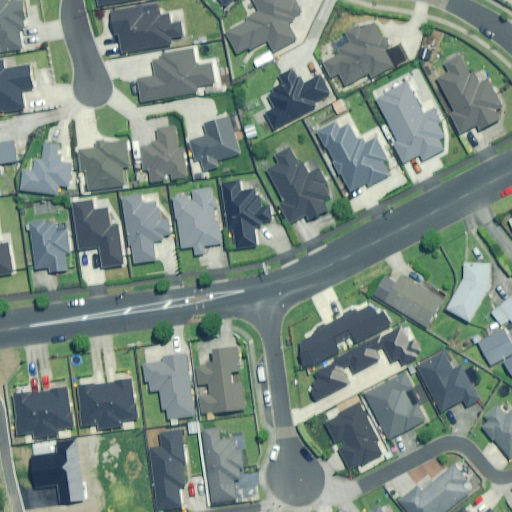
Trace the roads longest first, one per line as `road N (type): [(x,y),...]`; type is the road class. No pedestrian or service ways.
road 1 (residential): [(264,287),(329,267),(511,171)]
road 2 (residential): [(0,329),(264,287)]
road 3 (unknown): [(295,479),(300,491),(349,488),(447,442),(475,450),(501,478),(511,472)]
road 4 (residential): [(264,287),(295,479)]
